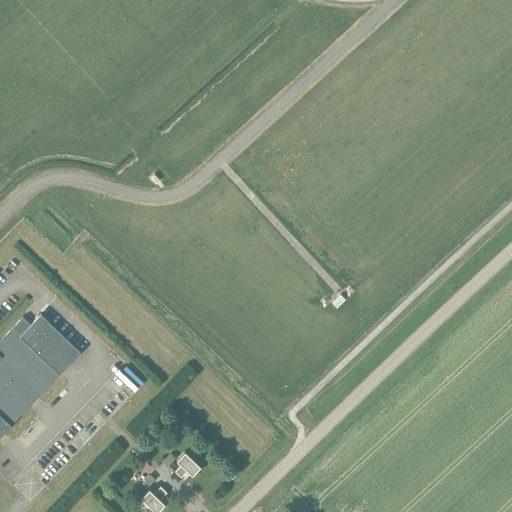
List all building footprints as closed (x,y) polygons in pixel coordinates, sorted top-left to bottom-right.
[(150,179),(155,185),(160,181),(154,175),(150,179)] [(14,258),(5,262),(10,273),(19,269),(14,258)] [(337,307),(345,300),(341,295),(332,303),(337,307)] [(0,436),(60,373),(80,352),(32,306),(0,340),(0,436)] [(192,475),(200,466),(185,451),(176,460),(181,464),(174,471),(181,477),(187,471),(192,475)] [(171,453),(163,462),(168,467),(176,458),(171,453)] [(56,464),(54,468),(48,465),(44,474),(53,478),(58,465),(56,464)] [(150,475),(142,483),(147,488),(155,479),(150,475)] [(140,498),(155,511),(156,511),(165,504),(160,499),(167,492),(160,486),(153,493),(149,489),(140,498)]
